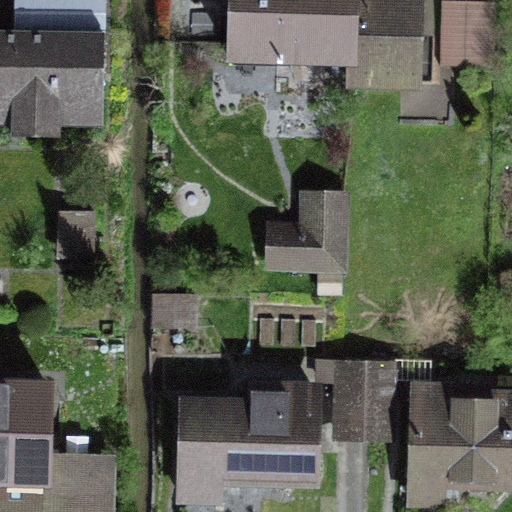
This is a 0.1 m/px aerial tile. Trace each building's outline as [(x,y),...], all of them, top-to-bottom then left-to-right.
[(42,0),(43,32),(0,31),(0,120),(43,120),(108,121),(108,0),(42,0)] [(353,54),(352,0),(229,0),(230,8),(230,54),(353,54)] [(427,0),(352,0),(353,79),(428,79),(427,0)] [(305,228),(271,228),(272,262),(305,262),(347,262),(346,188),(305,188),(305,228)] [(101,213),(63,212),(62,251),(74,251),(74,265),(99,266),(101,213)] [(367,436),(368,362),(339,362),(338,436),(367,436)] [(368,362),(367,436),(389,437),(390,363),(368,362)] [(10,462),(47,462),(47,511),(112,510),(112,445),(47,445),(47,375),(0,375),(0,472),(10,473),(10,462)] [(253,397),(183,397),(183,459),(253,459),(254,472),(316,472),(316,386),(253,387),(253,397)] [(511,386),(415,387),(415,469),(490,469),(490,480),(511,479),(511,386)]
